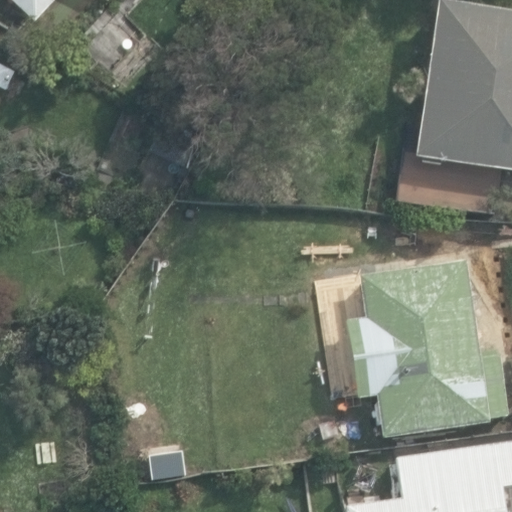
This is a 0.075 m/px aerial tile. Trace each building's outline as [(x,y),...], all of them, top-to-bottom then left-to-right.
[(10,0),(29,17),(44,0),(10,0)] [(511,9),(440,0),(432,0),(413,149),(511,162),(511,9)] [(369,391),(376,434),(487,417),(486,413),(505,410),(496,350),(478,353),(463,255),(354,272),(360,314),(342,317),(354,394),(369,391)] [(273,437),(274,457),(298,457),(297,436),(273,437)] [(340,503),(341,511),(499,511),(495,481),(511,478),(511,461),(508,438),(391,456),(397,494),(340,503)]
